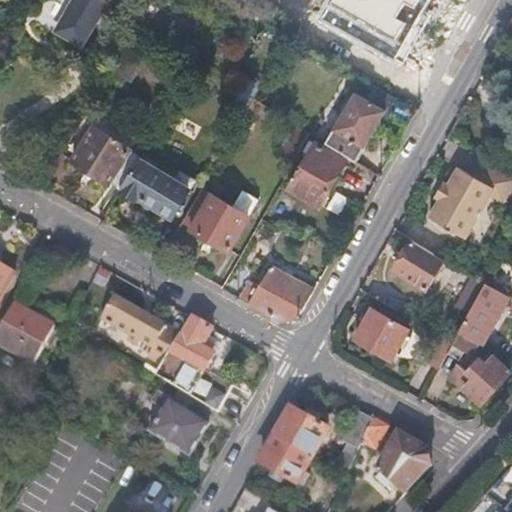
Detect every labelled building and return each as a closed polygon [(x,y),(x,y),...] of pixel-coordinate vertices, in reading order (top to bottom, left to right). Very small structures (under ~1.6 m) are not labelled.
[(81,46),(107,0),(74,0),(75,0),(57,32),(81,46)] [(254,99),(262,87),(249,79),(241,95),(253,103),(254,99)] [(360,160),(396,97),(375,85),(368,97),(358,91),(328,142),(360,160)] [(273,123),(279,114),(254,99),(253,103),(249,109),(273,123)] [(298,156),(311,132),(297,124),(284,149),(298,156)] [(139,164),(144,157),(92,127),(72,161),(94,174),(111,183),(112,181),(124,188),(139,164)] [(323,206),(348,162),(320,144),(294,190),(323,206)] [(468,237),(491,194),(505,201),(511,188),(511,175),(472,153),(463,170),(459,168),(450,186),(444,184),(436,198),(441,200),(431,218),(468,237)] [(187,217),(201,191),(193,186),(195,183),(180,175),(176,183),(157,172),(155,174),(139,164),(124,188),(142,199),(143,197),(150,201),(176,216),(179,212),(187,217)] [(232,249),(251,216),(234,207),(203,189),(201,191),(187,217),(185,219),(196,226),(195,229),(232,249)] [(244,189),(234,207),(251,216),(260,198),(244,189)] [(329,209),(343,216),(352,201),(338,193),(329,209)] [(412,241),(420,227),(402,217),(394,230),(412,241)] [(429,289),(445,260),(414,241),(406,255),(397,271),(429,289)] [(0,303),(16,275),(0,265),(0,303)] [(306,306),(316,290),(274,266),(262,287),(254,283),(245,299),(286,321),(299,317),(306,306)] [(510,298),(511,295),(511,283),(493,274),(487,284),(510,298)] [(472,312),(487,284),(474,277),(460,305),(472,312)] [(484,345),(510,298),(487,284),(472,312),(461,331),(484,345)] [(167,366),(185,336),(119,298),(107,319),(135,335),(132,341),(143,347),(147,342),(159,349),(153,359),(167,366)] [(0,343),(39,364),(60,325),(18,302),(0,335),(0,343)] [(396,359),(412,330),(374,308),(358,338),(396,359)] [(209,370),(218,355),(212,351),(215,346),(210,343),(218,330),(195,317),(185,336),(167,366),(160,376),(183,390),(217,411),(233,385),(209,370)] [(484,345),(461,331),(455,343),(450,351),(464,358),(468,351),(477,356),(484,345)] [(450,351),(455,343),(441,336),(427,361),(441,369),(450,351)] [(482,405),(511,374),(496,359),(491,365),(483,359),(469,372),(462,367),(454,378),(465,387),(482,405)] [(191,454),(217,411),(183,390),(177,401),(161,391),(154,404),(162,409),(150,427),(191,454)] [(330,429),(293,409),(278,435),(316,457),(330,429)] [(364,443),(376,420),(361,411),(345,443),(361,451),(364,443)] [(378,449),(390,428),(376,420),(364,443),(378,449)] [(434,465),(431,450),(401,434),(381,470),(407,493),(434,465)] [(302,482),(316,457),(278,435),(264,460),(302,482)] [(348,476),(354,465),(344,459),(338,470),(348,476)] [(280,511),(259,500),(261,497),(247,490),(239,505),(252,511),(280,511)]
